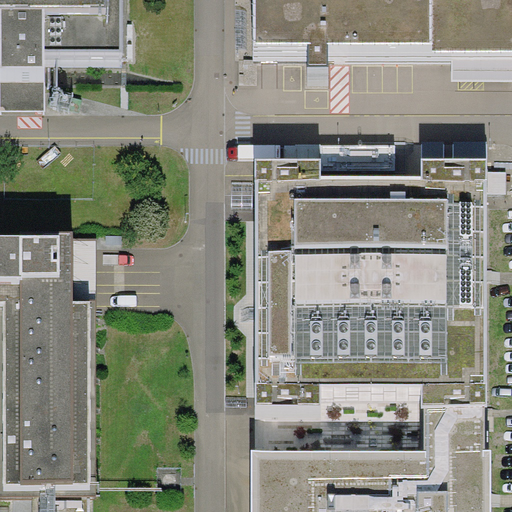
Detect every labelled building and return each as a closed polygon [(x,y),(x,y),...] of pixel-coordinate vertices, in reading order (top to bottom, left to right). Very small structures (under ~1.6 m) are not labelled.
[(123,62),(123,0),(0,0),(0,111),(44,111),(44,62),(123,62)] [(511,0),(247,0),(247,68),(299,68),(299,93),(327,93),(327,68),(511,68),(511,0)] [(320,181),(255,181),(256,429),(320,429),(320,409),(422,409),(422,429),(489,429),(488,181),(422,181),(422,204),(320,205),(320,181)] [(88,314),(87,258),(0,257),(0,313),(7,314),(88,314)] [(7,511),(96,511),(96,314),(88,314),(7,314),(7,511)] [(422,429),(423,463),(489,462),(489,429),(422,429)] [(423,463),(257,463),(257,511),(489,511),(489,462),(423,463)]
